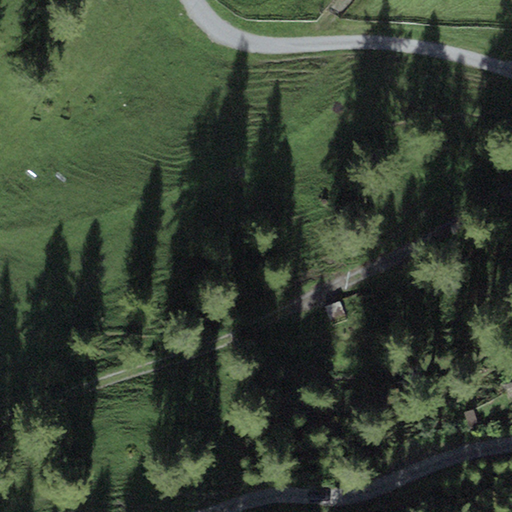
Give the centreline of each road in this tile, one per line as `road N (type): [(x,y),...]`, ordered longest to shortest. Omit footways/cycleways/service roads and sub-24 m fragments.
road 1 (residential): [(511,191),(457,227),(238,333),(0,420)]
road 2 (unclassified): [(511,74),(433,49),(249,45),(213,32),(191,0)]
road 3 (unclassified): [(511,446),(336,498),(257,499),(215,511)]
